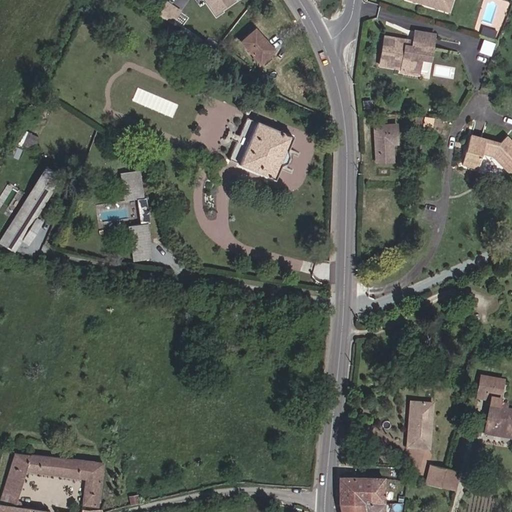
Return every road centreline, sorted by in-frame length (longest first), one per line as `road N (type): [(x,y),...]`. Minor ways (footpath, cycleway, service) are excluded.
road 1 (secondary): [(325,499),(342,361),(347,146),(322,42)]
road 2 (residential): [(132,511),(221,491),(325,499)]
